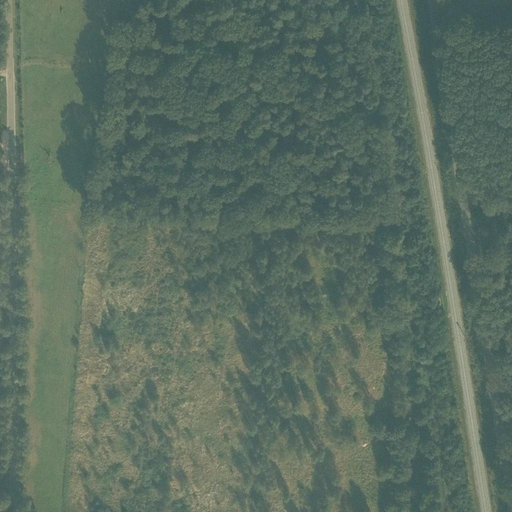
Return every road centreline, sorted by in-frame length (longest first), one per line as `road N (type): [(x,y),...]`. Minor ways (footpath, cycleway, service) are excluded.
road 1 (unclassified): [(511,511),(426,0)]
road 2 (unclassified): [(13,511),(9,0)]
